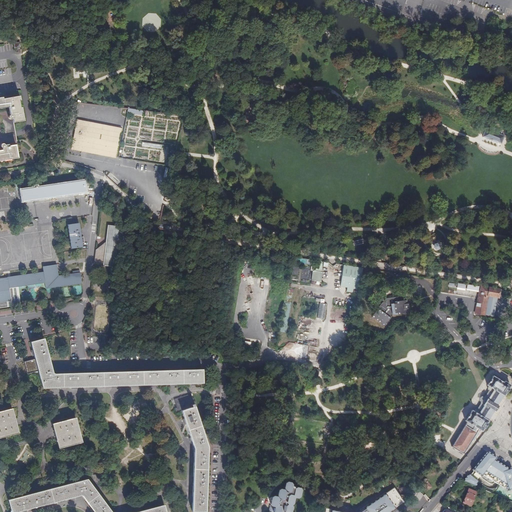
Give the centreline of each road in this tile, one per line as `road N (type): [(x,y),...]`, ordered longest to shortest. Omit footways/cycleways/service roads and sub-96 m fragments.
road 1 (residential): [(74,314),(86,365),(220,370),(221,511)]
road 2 (residential): [(98,178),(84,300),(74,314)]
road 3 (tertiary): [(425,511),(477,451),(511,465)]
